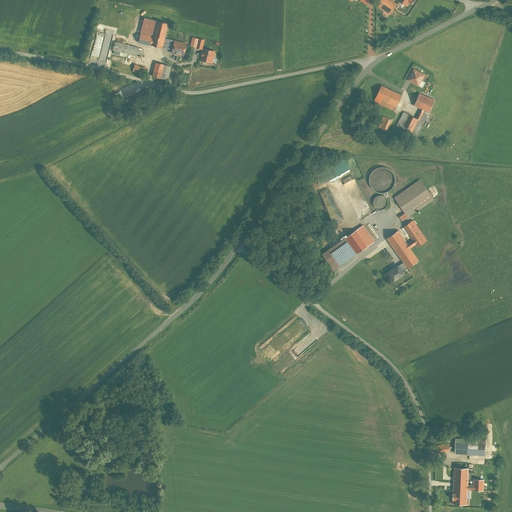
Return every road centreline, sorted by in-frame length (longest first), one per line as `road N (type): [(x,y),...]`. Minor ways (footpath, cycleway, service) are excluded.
road 1 (unclassified): [(0,50),(194,93),(377,61)]
road 2 (unclassified): [(238,247),(373,349),(406,384),(424,421),(430,511)]
road 3 (unclassified): [(238,247),(189,304),(0,466)]
road 4 (unclassified): [(377,61),(238,247)]
road 5 (unclassified): [(496,0),(377,61)]
